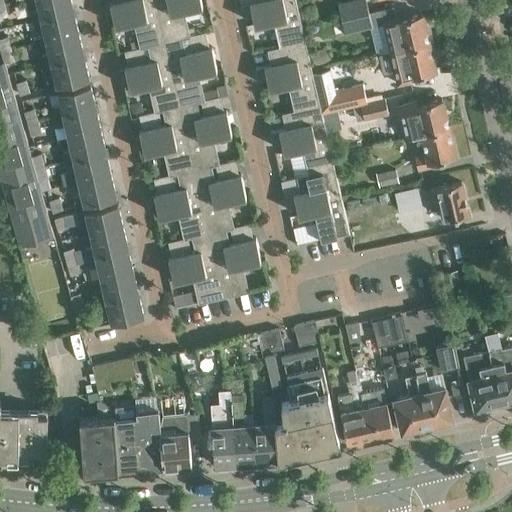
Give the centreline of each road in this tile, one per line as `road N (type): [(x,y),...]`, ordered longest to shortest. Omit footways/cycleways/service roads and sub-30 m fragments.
road 1 (residential): [(167,336),(292,310),(220,0)]
road 2 (residential): [(167,336),(90,0)]
road 3 (tertiary): [(0,500),(209,505)]
road 4 (tertiary): [(408,463),(209,505)]
road 5 (residential): [(511,193),(468,0)]
road 6 (tertiary): [(209,505),(279,504),(396,485)]
